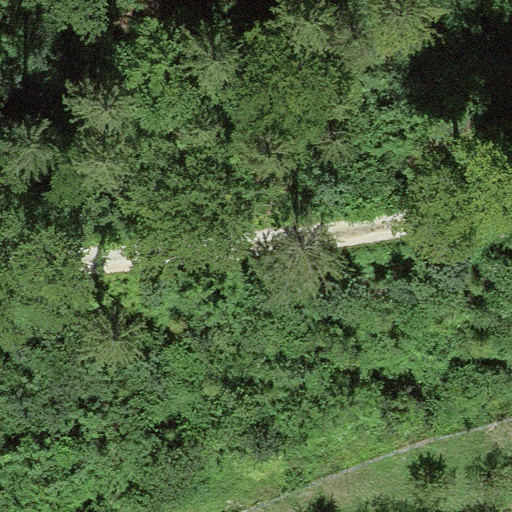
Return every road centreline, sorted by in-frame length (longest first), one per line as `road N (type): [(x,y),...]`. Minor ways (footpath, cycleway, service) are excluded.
road 1 (track): [(0,271),(355,237),(511,187)]
road 2 (track): [(0,413),(308,367)]
